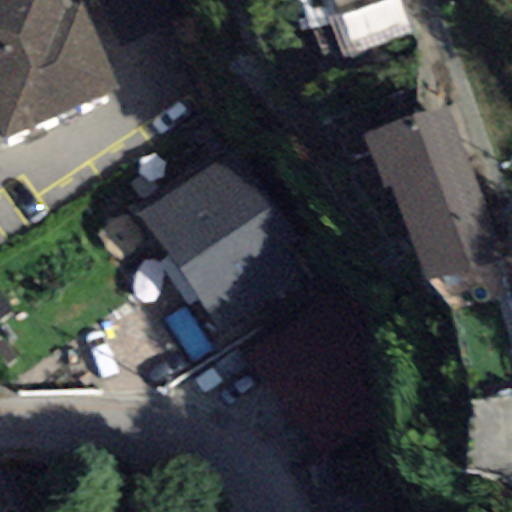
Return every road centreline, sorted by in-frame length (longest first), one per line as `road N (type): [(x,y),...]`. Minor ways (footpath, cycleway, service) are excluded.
road 1 (unclassified): [(0,435),(178,444),(222,463),(277,511)]
road 2 (residential): [(423,0),(470,102),(511,237)]
